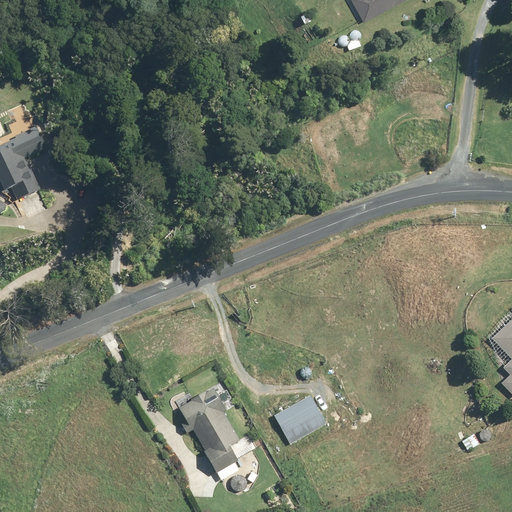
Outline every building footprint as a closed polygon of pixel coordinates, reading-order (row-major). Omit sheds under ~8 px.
[(343,0),(337,0),(332,3),(341,20),(351,14),(343,0)] [(350,0),(362,21),(400,0),(350,0)] [(7,122),(11,134),(0,138),(0,191),(20,185),(23,195),(38,189),(27,158),(47,151),(37,125),(30,104),(10,111),(13,120),(7,122)] [(511,396),(511,317),(490,338),(510,360),(501,368),(509,377),(501,384),(511,396)] [(239,440),(211,389),(177,408),(186,424),(180,427),(184,435),(192,430),(203,451),(201,453),(213,474),(235,462),(227,447),(239,440)] [(289,446),(324,424),(307,396),(272,417),(289,446)] [(473,434),(461,442),(467,451),(479,444),(473,434)]
